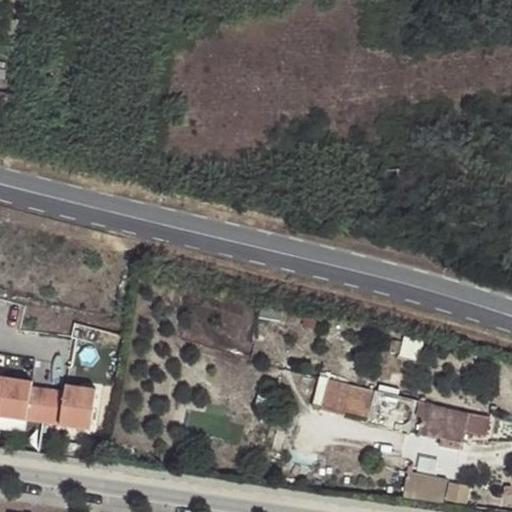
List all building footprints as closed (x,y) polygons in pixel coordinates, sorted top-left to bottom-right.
[(33,381),(5,376),(0,408),(0,416),(44,422),(49,388),(32,385),(33,381)] [(65,390),(49,388),(44,422),(91,429),(97,390),(66,385),(65,390)] [(373,391),(352,387),(347,403),(370,408),(373,391)] [(468,413),(420,402),(416,414),(423,416),(419,431),(462,442),(468,413)] [(408,470),(405,492),(468,502),(472,480),(408,470)]
